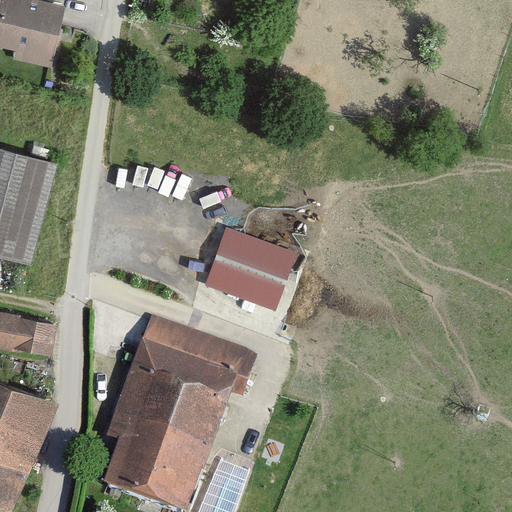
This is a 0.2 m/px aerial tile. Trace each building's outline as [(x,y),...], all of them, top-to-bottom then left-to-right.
[(57,69),(70,6),(43,0),(4,0),(0,17),(0,47),(18,51),(16,60),(57,69)] [(64,164),(0,146),(0,251),(37,261),(64,164)] [(210,286),(280,310),(299,253),(229,230),(210,286)] [(0,504),(18,511),(59,399),(51,395),(60,321),(1,314),(0,324),(0,504)] [(110,484),(177,511),(195,511),(256,355),(157,317),(110,438),(125,444),(110,484)]
